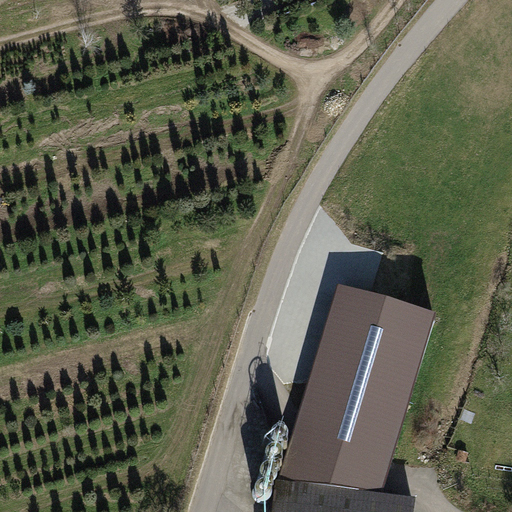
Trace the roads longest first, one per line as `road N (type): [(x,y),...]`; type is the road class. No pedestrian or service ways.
road 1 (unclassified): [(454,0),(324,178),(257,347),(210,511)]
road 2 (track): [(0,313),(235,254),(254,237),(322,77),(393,0)]
road 3 (track): [(0,42),(135,8),(189,9),(322,77)]
